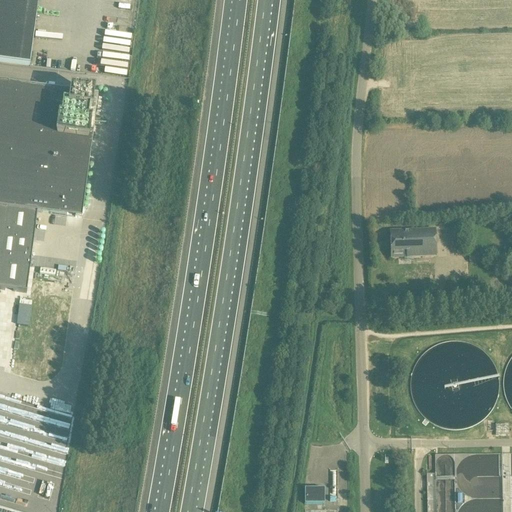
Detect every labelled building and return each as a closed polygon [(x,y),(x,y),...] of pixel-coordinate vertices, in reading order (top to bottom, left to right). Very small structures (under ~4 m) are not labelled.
[(0,0),(0,63),(30,67),(38,0),(0,0)] [(85,221),(101,97),(0,83),(0,291),(29,296),(40,215),(85,221)] [(434,229),(389,232),(390,260),(435,258),(434,229)] [(480,254),(469,255),(470,263),(480,262),(480,254)] [(508,425),(495,426),(495,435),(509,435),(508,425)] [(304,451),(315,453),(320,435),(309,432),(304,451)] [(324,505),(324,489),(305,489),(305,505),(324,505)]
